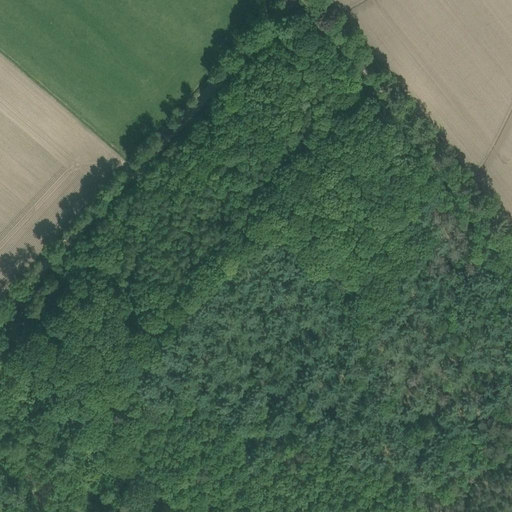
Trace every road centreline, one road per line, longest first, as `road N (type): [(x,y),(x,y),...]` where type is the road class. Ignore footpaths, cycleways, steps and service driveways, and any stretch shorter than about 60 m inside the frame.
road 1 (track): [(287,0),(0,310)]
road 2 (track): [(511,257),(312,0)]
road 3 (track): [(401,114),(358,149),(511,336)]
road 4 (track): [(163,511),(0,352)]
